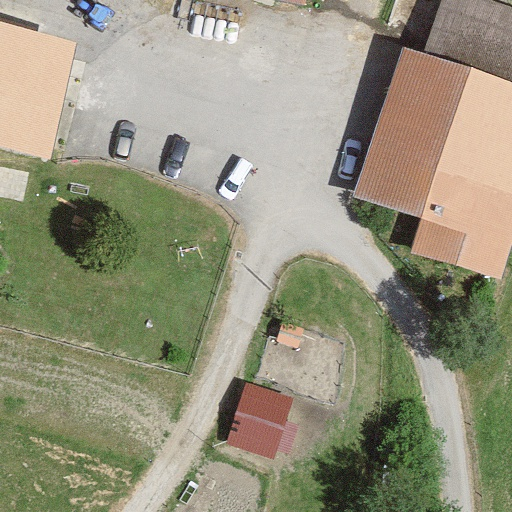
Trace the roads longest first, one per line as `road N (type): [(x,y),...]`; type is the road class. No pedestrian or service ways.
road 1 (residential): [(457,511),(437,376),(404,305),(349,247),(315,231),(280,239),(257,272)]
road 2 (unclassified): [(257,272),(197,421),(141,511)]
